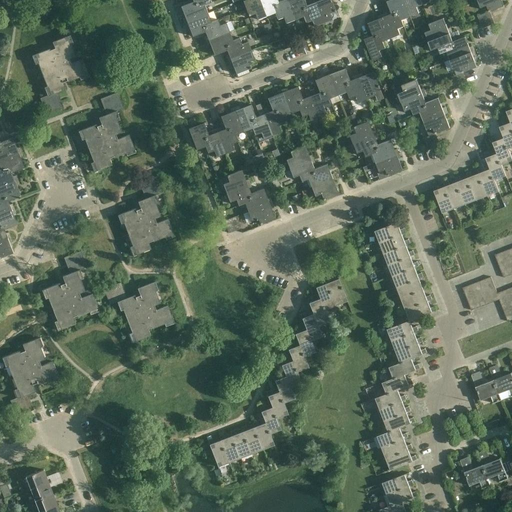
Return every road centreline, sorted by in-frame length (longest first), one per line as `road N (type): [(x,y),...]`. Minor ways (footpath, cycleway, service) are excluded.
road 1 (residential): [(438,511),(438,424),(452,311),(403,182)]
road 2 (residential): [(180,104),(332,50),(365,0)]
road 3 (residential): [(403,182),(451,158),(511,23)]
road 4 (residential): [(265,246),(269,235),(403,182)]
road 5 (residential): [(93,511),(65,445),(44,442),(0,460)]
